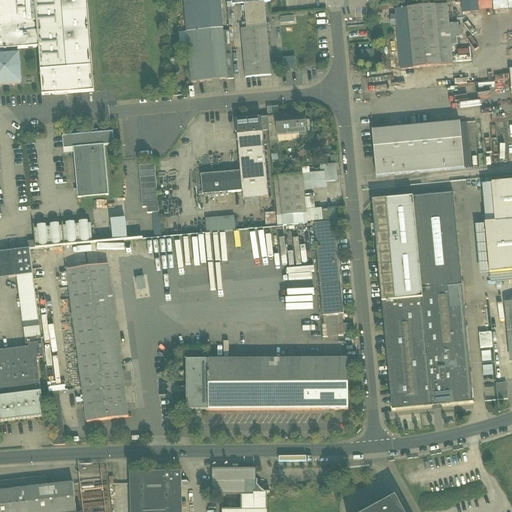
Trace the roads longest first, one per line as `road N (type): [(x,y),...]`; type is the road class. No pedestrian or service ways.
road 1 (tertiary): [(0,458),(375,448)]
road 2 (residential): [(375,448),(341,90)]
road 3 (residential): [(341,90),(142,110)]
road 4 (tertiary): [(375,448),(511,418)]
